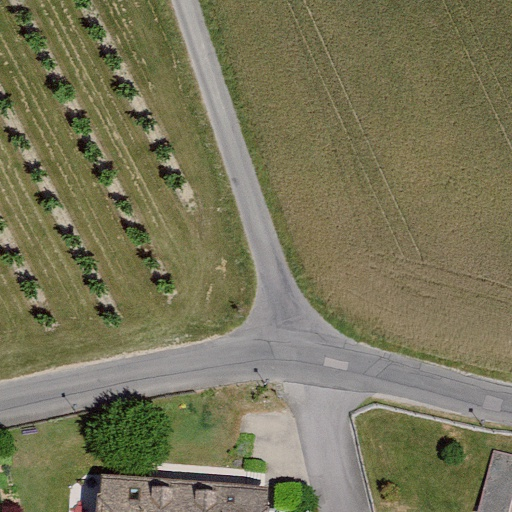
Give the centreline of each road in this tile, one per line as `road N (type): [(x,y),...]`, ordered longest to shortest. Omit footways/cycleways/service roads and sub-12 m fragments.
road 1 (track): [(291,355),(182,0)]
road 2 (residential): [(0,404),(197,362),(291,355)]
road 3 (residential): [(291,355),(511,408)]
road 4 (residential): [(327,511),(291,355)]
